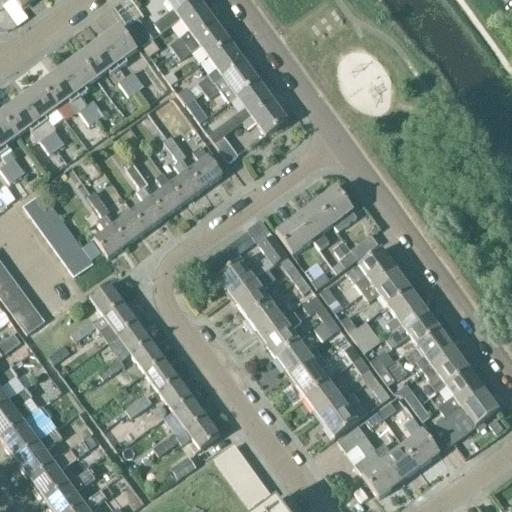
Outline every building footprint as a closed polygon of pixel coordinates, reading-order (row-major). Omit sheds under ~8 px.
[(11,0),(21,13),(38,0),(11,0)] [(201,8),(195,0),(171,0),(166,4),(174,15),(155,28),(161,36),(179,23),(180,24),(201,8)] [(201,8),(180,24),(188,35),(169,49),(175,57),(216,28),(201,8)] [(138,25),(130,31),(144,51),(152,44),(138,25)] [(230,47),(216,28),(175,57),(180,65),(199,51),(208,63),(230,47)] [(99,46),(119,74),(129,67),(126,62),(136,54),(119,31),(99,46)] [(152,44),(144,51),(150,60),(159,53),(152,44)] [(111,80),(119,74),(99,46),(79,60),(96,84),(108,75),(111,80)] [(244,66),(230,47),(208,63),(217,75),(197,89),(203,96),(244,66)] [(59,75),(80,103),(90,95),(86,91),(96,84),(79,60),(59,75)] [(208,103),(219,96),(228,108),(236,102),(258,86),(244,66),(203,96),(208,103)] [(72,108),(80,103),(59,75),(39,89),(56,113),(69,103),(72,108)] [(133,76),(125,81),(135,94),(143,88),(133,76)] [(171,76),(164,81),(170,91),(178,85),(171,76)] [(128,100),(135,94),(125,81),(118,87),(128,100)] [(236,102),(237,103),(244,113),(208,140),(228,168),(238,160),(223,141),(242,127),(272,105),(258,86),(236,102)] [(46,120),(56,113),(39,89),(19,103),(35,124),(38,130),(40,132),(50,125),(46,120)] [(0,117),(0,118),(17,141),(29,133),(39,146),(39,145),(46,140),(40,132),(38,130),(35,124),(19,103),(6,113),(0,117)] [(94,104),(86,110),(96,123),(104,117),(94,104)] [(287,125),(272,105),(242,127),(247,135),(256,128),(265,141),(287,125)] [(96,123),(86,110),(79,116),(89,128),(96,123)] [(6,149),(17,141),(0,118),(0,160),(0,161),(10,154),(6,149)] [(54,134),(47,140),(56,153),(64,147),(54,134)] [(56,153),(47,140),(46,140),(39,145),(49,158),(56,153)] [(170,157),(178,151),(170,141),(163,147),(170,157)] [(202,194),(222,180),(200,150),(192,156),(200,167),(188,175),(202,194)] [(178,151),(170,157),(177,166),(173,169),(181,180),(170,189),(184,208),(202,194),(188,175),(181,165),(185,161),(178,151)] [(7,169),(16,182),(24,176),(14,163),(7,169)] [(133,184),(140,179),(132,168),(125,174),(133,184)] [(16,182),(7,169),(0,173),(0,174),(9,187),(16,182)] [(165,222),(151,202),(143,192),(148,189),(140,179),(133,184),(140,193),(135,197),(143,208),(132,216),(146,235),(165,222)] [(184,208),(170,189),(162,179),(156,184),(163,194),(151,202),(165,222),(184,208)] [(332,230),(342,222),(347,229),(356,222),(351,216),(352,215),(336,192),(315,207),(332,230)] [(94,212),(102,206),(94,196),(87,202),(94,212)] [(41,200),(22,213),(30,224),(48,210),(41,200)] [(127,249),(113,230),(105,219),(109,216),(102,206),(94,212),(101,221),(96,225),(105,236),(93,244),(107,263),(127,249)] [(295,222),(312,245),(319,254),(329,247),(322,238),(332,230),(315,207),(295,222)] [(48,210),(30,224),(37,233),(55,219),(48,210)] [(127,249),(146,235),(132,216),(113,230),(127,249)] [(55,219),(37,233),(44,243),(63,229),(55,219)] [(275,237),(292,260),(312,245),(295,222),(275,237)] [(63,229),(44,243),(51,253),(70,239),(63,229)] [(70,239),(51,253),(58,262),(77,249),(70,239)] [(352,258),(357,264),(377,249),(370,240),(350,255),(352,258)] [(259,251),(267,262),(247,276),(239,265),(216,281),(231,302),(269,275),(279,268),(287,262),(272,241),(259,251)] [(216,276),(247,253),(239,242),(208,265),(216,276)] [(91,245),(80,253),(84,258),(90,266),(101,258),(91,245)] [(77,249),(58,262),(65,272),(84,258),(80,253),(77,249)] [(395,274),(380,254),(346,278),(361,299),(395,274)] [(84,258),(65,272),(73,282),(92,269),(90,266),(84,258)] [(352,258),(333,272),(337,278),(357,264),(352,258)] [(293,286),(301,281),(287,262),(279,268),(293,286)] [(410,294),(395,274),(361,299),(368,308),(379,300),(387,311),(410,294)] [(0,295),(14,285),(7,275),(0,280),(0,295)] [(231,302),(246,322),(269,305),(261,294),(275,284),(269,275),(231,302)] [(316,294),(330,284),(324,277),(311,286),(316,294)] [(301,281),(293,286),(281,295),(290,306),(302,297),(303,299),(310,293),(301,281)] [(22,296),(14,285),(0,295),(0,302),(5,309),(22,296)] [(89,302),(103,322),(122,308),(108,288),(89,302)] [(342,313),(327,292),(319,298),(335,319),(342,313)] [(410,294),(387,311),(395,322),(386,328),(392,337),(384,343),(384,344),(424,314),(410,294)] [(29,306),(22,296),(5,309),(12,319),(29,306)] [(323,328),(331,322),(315,301),(302,311),(309,320),(315,316),(323,328)] [(276,315),(269,305),(246,322),(260,342),(283,325),(290,320),(283,310),(276,315)] [(37,316),(29,306),(12,319),(19,329),(37,316)] [(122,308),(103,322),(94,329),(90,324),(80,332),(86,340),(96,332),(99,336),(109,329),(117,340),(136,326),(122,308)] [(439,334),(424,314),(384,344),(390,353),(408,340),(416,351),(439,334)] [(44,326),(37,316),(19,329),(27,339),(44,326)] [(294,317),(283,325),(260,342),(275,362),(298,345),(291,335),(301,327),(294,317)] [(349,339),(357,333),(347,320),(340,326),(349,339)] [(331,322),(323,328),(331,339),(339,334),(331,322)] [(150,345),(136,326),(117,340),(131,359),(150,345)] [(80,332),(70,339),(75,347),(86,340),(80,332)] [(357,333),(349,339),(358,351),(366,345),(357,333)] [(454,354),(439,334),(416,351),(424,361),(416,367),(423,377),(454,354)] [(0,361),(19,347),(13,339),(0,348),(0,361)] [(131,359),(140,372),(144,378),(164,364),(150,345),(131,359)] [(305,355),(298,345),(275,362),(290,382),(320,360),(313,350),(305,355)] [(352,367),(359,362),(350,349),(342,355),(352,367)] [(437,379),(440,383),(445,391),(468,374),(454,354),(423,377),(429,385),(437,379)] [(290,382),(304,402),(327,385),(320,376),(328,370),(320,360),(290,382)] [(386,372),(377,360),(369,366),(378,378),(386,372)] [(108,370),(113,377),(123,370),(118,362),(108,370)] [(359,362),(352,367),(361,380),(369,374),(359,362)] [(176,382),(164,364),(144,378),(158,397),(168,390),(169,389),(170,389),(177,383),(176,382)] [(113,377),(108,370),(98,377),(103,384),(113,377)] [(386,372),(378,378),(387,390),(395,385),(386,372)] [(0,380),(0,411),(8,406),(25,394),(10,373),(0,380)] [(453,401),(437,413),(444,422),(483,394),(468,374),(445,391),(453,401)] [(191,402),(177,383),(158,397),(172,416),(191,402)] [(334,395),(327,385),(304,402),(319,422),(350,400),(342,389),(334,395)] [(381,389),(372,395),(382,408),(390,402),(381,389)] [(413,415),(421,409),(406,389),(398,395),(413,415)] [(0,442),(23,426),(22,425),(31,419),(23,407),(31,402),(25,394),(8,406),(0,411),(0,442)] [(461,426),(469,437),(498,415),(483,394),(444,422),(428,434),(443,455),(453,448),(445,437),(461,426)] [(319,422),(334,443),(367,418),(352,398),(350,400),(319,422)] [(135,407),(141,415),(151,407),(145,400),(135,407)] [(172,416),(183,432),(186,435),(205,421),(191,402),(172,416)] [(141,415),(135,407),(125,415),(131,422),(141,415)] [(377,416),(383,424),(395,415),(389,407),(377,416)] [(421,409),(413,415),(422,427),(430,421),(421,409)] [(0,442),(0,443),(15,463),(37,447),(29,435),(47,422),(41,413),(23,426),(0,442)] [(377,416),(364,425),(370,433),(383,424),(377,416)] [(205,421),(186,435),(176,442),(174,438),(163,445),(168,453),(178,446),(181,449),(191,442),(200,454),(219,440),(205,421)] [(495,424),(488,429),(495,440),(502,434),(495,424)] [(401,450),(418,473),(439,458),(414,425),(405,432),(412,441),(401,450)] [(354,470),(378,503),(398,488),(371,451),(357,431),(336,446),(345,458),(356,450),(365,462),(354,470)] [(56,434),(37,447),(15,463),(30,484),(52,467),(43,454),(61,442),(56,434)] [(153,453),(158,460),(168,453),(163,445),(153,453)] [(241,461),(234,450),(213,465),(221,476),(241,461)] [(371,451),(398,488),(418,473),(401,450),(381,464),(371,451)] [(70,454),(52,467),(30,484),(45,505),(67,488),(58,476),(76,463),(70,454)] [(188,460),(170,472),(177,484),(196,471),(188,460)] [(249,471),(241,461),(221,476),(228,486),(249,471)] [(256,481),(249,471),(228,486),(235,496),(256,481)] [(88,473),(67,488),(45,505),(50,511),(77,511),(82,509),(75,498),(95,483),(88,473)] [(263,491),(256,481),(235,496),(243,506),(263,491)] [(257,511),(271,502),(263,491),(243,506),(246,511),(257,511)] [(100,495),(82,509),(77,511),(97,511),(106,504),(100,495)]
